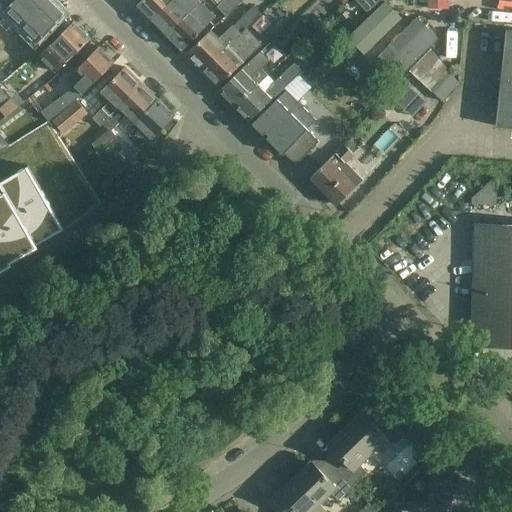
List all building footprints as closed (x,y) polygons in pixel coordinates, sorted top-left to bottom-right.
[(0,0),(0,4),(5,9),(13,0),(0,0)] [(13,0),(5,9),(21,24),(44,0),(13,0)] [(52,0),(44,0),(21,24),(38,41),(65,12),(52,0)] [(142,0),(137,5),(151,18),(169,0),(142,0)] [(200,2),(198,0),(169,0),(151,18),(166,34),(177,22),(192,9),(200,2)] [(224,0),(218,6),(217,7),(226,16),(243,0),(224,0)] [(380,0),(355,0),(367,12),(369,11),(380,0)] [(215,17),(200,2),(192,9),(177,22),(166,34),(182,50),(215,17)] [(385,2),(349,39),(364,55),(401,19),(385,2)] [(262,15),(253,6),(234,27),(233,26),(220,39),(211,30),(186,53),(202,69),(246,29),(262,15)] [(410,27),(369,69),(391,90),(430,49),(438,41),(417,20),(410,27)] [(73,22),(59,36),(40,57),(56,73),(68,62),(91,39),(73,22)] [(262,46),(246,29),(202,69),(218,86),(262,46)] [(511,30),(505,30),(495,126),(511,127),(511,30)] [(456,93),(473,75),(442,46),(425,64),(456,93)] [(99,47),(95,51),(76,70),(66,79),(74,86),(61,97),(41,112),(48,122),(83,95),(92,86),(115,62),(99,47)] [(271,61),(261,50),(219,90),(233,105),(256,83),(258,85),(267,76),(261,69),(271,61)] [(301,72),(293,64),(277,79),(276,78),(272,81),(267,76),(258,85),(256,83),(233,105),(249,121),(263,107),(301,72)] [(125,67),(111,82),(101,91),(110,100),(92,118),(100,125),(141,83),(125,67)] [(405,81),(390,96),(412,117),(427,102),(405,81)] [(157,99),(141,83),(100,125),(107,131),(92,144),(100,157),(107,152),(103,148),(115,136),(111,131),(126,116),(130,119),(128,122),(131,125),(157,99)] [(286,90),(252,124),(283,155),(284,153),(296,165),(319,142),(307,130),(317,121),(286,90)] [(175,116),(157,99),(131,125),(135,129),(137,126),(151,140),(175,116)] [(19,109),(11,100),(0,110),(8,119),(19,109)] [(77,100),(52,121),(63,134),(88,114),(77,100)] [(398,138),(383,153),(394,164),(409,148),(398,138)] [(4,139),(0,142),(0,151),(9,146),(4,139)] [(342,144),(311,178),(337,205),(351,191),(363,180),(345,162),(353,155),(342,144)] [(131,178),(142,167),(133,158),(122,170),(131,178)] [(0,269),(11,264),(13,263),(11,261),(22,255),(21,254),(36,246),(37,247),(38,246),(37,243),(47,237),(47,236),(62,228),(62,229),(64,228),(28,166),(0,181),(0,183),(1,185),(0,185),(0,269)] [(511,225),(475,225),(474,285),(511,286),(511,225)] [(511,286),(474,285),(472,345),(511,346),(511,286)] [(404,437),(379,411),(370,420),(363,412),(345,429),(369,454),(386,438),(394,447),(404,437)] [(369,454),(345,429),(329,445),(336,453),(327,461),(352,487),(367,473),(358,464),(369,454)] [(352,487),(327,461),(319,470),(311,462),(294,479),(318,503),(330,492),(338,501),(352,487)] [(309,511),(318,503),(294,479),(278,495),(279,496),(274,500),(271,497),(266,502),(275,511),(309,511)] [(376,511),(377,511),(369,503),(359,511),(376,511)]
